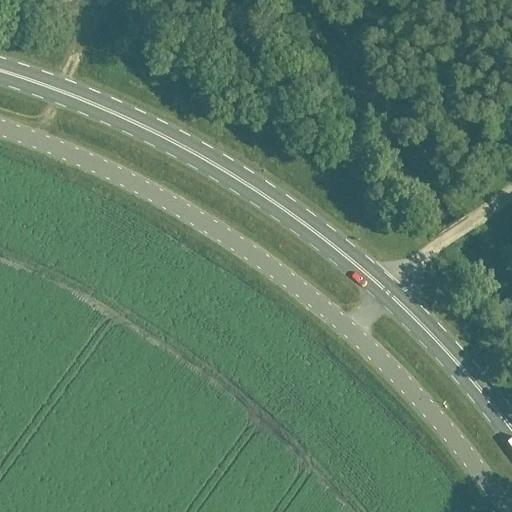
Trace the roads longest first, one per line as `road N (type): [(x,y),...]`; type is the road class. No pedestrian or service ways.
road 1 (unclassified): [(503,511),(420,393),(321,297),(145,184),(0,125)]
road 2 (primary): [(511,438),(384,292),(264,198),(152,131),(0,73)]
